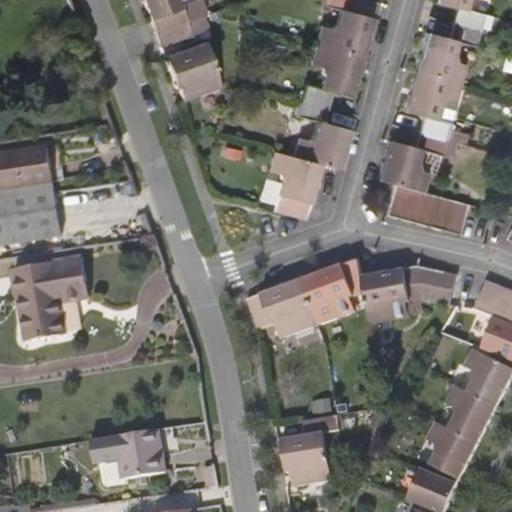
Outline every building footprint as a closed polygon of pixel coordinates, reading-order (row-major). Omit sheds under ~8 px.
[(143,0),(155,33),(186,21),(180,4),(192,0),(143,0)] [(314,45),(361,57),(371,18),(349,11),(351,0),(323,0),(322,4),(339,9),(336,20),(329,28),(320,26),(314,45)] [(434,0),(434,1),(457,8),(453,23),(480,31),(485,16),(466,10),(469,0),(434,0)] [(186,21),(155,33),(160,47),(191,35),(186,21)] [(415,72),(462,84),(467,65),(457,63),(455,53),(458,40),(476,46),(480,31),(453,23),(448,39),(426,32),(415,72)] [(183,100),(220,86),(204,41),(164,55),(175,88),(178,87),(183,100)] [(300,100),(328,107),(332,92),(350,97),(361,57),(314,45),(309,64),(319,67),(322,76),(318,88),(305,84),(300,100)] [(419,132),(446,139),(450,124),(462,84),(415,72),(404,111),(424,116),(419,132)] [(339,170),(350,130),(323,123),(328,107),(300,100),(296,115),(317,121),(314,133),(307,140),(298,138),(293,157),(319,164),(324,165),(339,170)] [(446,139),(456,142),(460,127),(450,124),(446,139)] [(456,142),(464,144),(468,128),(460,127),(456,142)] [(377,180),(394,184),(409,188),(423,192),(428,173),(420,171),(417,162),(421,149),(442,155),(442,154),(446,139),(419,132),(414,147),(388,140),(377,180)] [(456,142),(446,139),(442,154),(452,157),(456,142)] [(0,189),(56,181),(51,147),(0,154),(0,189)] [(304,220),(309,204),(319,164),(293,157),(278,153),(273,171),(281,173),(284,184),(276,212),(304,220)] [(276,196),(281,173),(270,171),(265,193),(276,196)] [(0,247),(6,247),(65,238),(58,192),(56,181),(0,189),(0,247)] [(386,215),(401,219),(409,188),(394,184),(386,215)] [(401,219),(415,222),(423,192),(409,188),(401,219)] [(415,222),(430,226),(438,196),(423,192),(415,222)] [(430,226),(444,230),(452,199),(438,196),(430,226)] [(459,234),(468,204),(452,199),(444,230),(459,234)] [(365,293),(363,278),(360,267),(359,259),(343,265),(302,280),(319,325),(356,311),(351,298),(365,293)] [(28,342),(71,335),(66,303),(92,298),(85,261),(16,271),(28,342)] [(419,267),(405,270),(363,278),(365,293),(371,324),(409,317),(407,303),(424,301),(424,268),(419,267)] [(424,268),(424,301),(451,305),(458,275),(424,268)] [(248,300),(259,331),(276,325),(281,338),(319,325),(302,280),(262,295),(248,300)] [(488,281),(476,310),(489,316),(501,286),(488,281)] [(511,301),(511,290),(501,286),(489,316),(494,317),(503,322),(511,301)] [(511,301),(503,322),(511,325),(511,301)] [(511,325),(503,322),(494,317),(481,348),(511,361),(511,325)] [(472,380),(466,392),(497,407),(511,376),(511,369),(472,350),(463,366),(473,371),(472,380)] [(454,417),(447,429),(478,444),(497,407),(466,392),(454,386),(445,403),(455,408),(454,417)] [(339,416),(305,422),(307,437),(284,440),(289,474),(293,474),(295,487),(334,480),(326,434),(342,431),(339,416)] [(460,481),(478,444),(447,429),(435,423),(426,441),(436,446),(435,454),(429,465),(460,481)] [(162,429),(156,430),(160,453),(166,452),(162,429)] [(156,430),(118,436),(97,440),(100,457),(121,454),(125,479),(169,473),(166,452),(160,453),(156,430)] [(435,511),(446,511),(447,511),(458,485),(421,469),(408,500),(435,511)]
